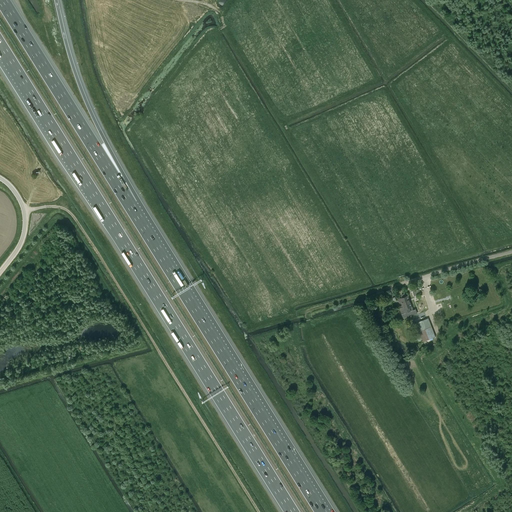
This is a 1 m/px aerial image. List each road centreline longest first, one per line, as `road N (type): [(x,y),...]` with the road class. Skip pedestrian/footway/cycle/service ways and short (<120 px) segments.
road 1 (motorway): [(0,46),(291,511)]
road 2 (track): [(258,511),(74,217),(52,206),(24,210)]
road 3 (motorway): [(322,511),(131,206)]
road 4 (motorway): [(131,206),(2,0)]
road 5 (motorway): [(131,206),(73,67),(55,0)]
